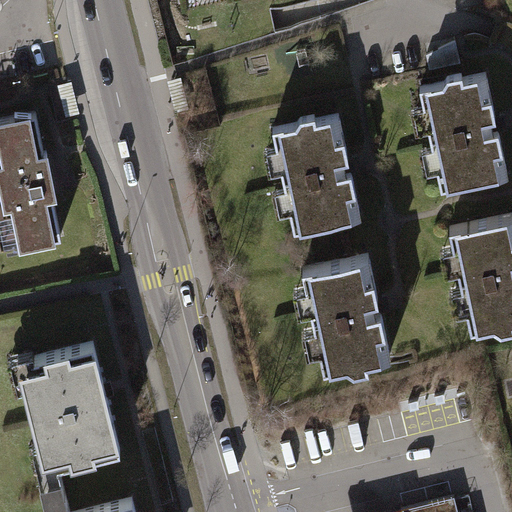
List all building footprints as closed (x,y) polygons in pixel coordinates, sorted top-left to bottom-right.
[(482,73),(415,86),(434,191),(502,179),(482,73)] [(34,113),(0,119),(0,226),(4,246),(59,235),(34,113)] [(338,115),(275,127),(294,230),(358,218),(338,115)] [(511,214),(449,228),(471,331),(511,321),(511,214)] [(365,254),(299,268),(320,368),(386,354),(365,254)] [(118,440),(94,342),(14,362),(38,460),(118,440)] [(459,511),(455,493),(402,506),(403,511),(474,511),(468,511),(459,511)] [(134,511),(132,500),(78,511),(134,511)]
